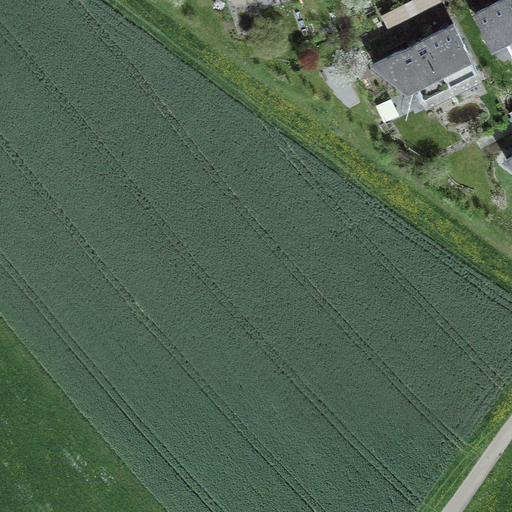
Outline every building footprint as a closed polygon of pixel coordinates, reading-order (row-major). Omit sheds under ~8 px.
[(410,0),(383,14),(387,23),(432,0),(410,0)] [(511,0),(506,0),(467,17),(485,51),(497,46),(509,69),(511,67),(511,0)] [(426,36),(452,88),(478,74),(452,23),(426,36)] [(452,88),(426,36),(371,62),(410,83),(421,104),(452,88)] [(511,157),(503,162),(511,169),(511,157)]
